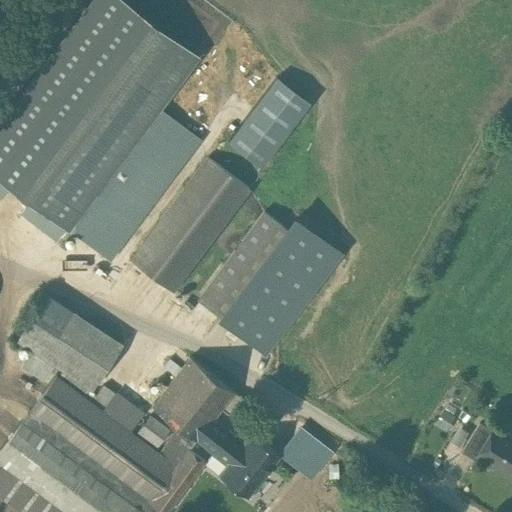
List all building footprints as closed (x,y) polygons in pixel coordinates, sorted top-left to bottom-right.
[(195,55),(122,0),(92,0),(0,122),(0,174),(107,256),(197,136),(157,106),(195,55)] [(257,166),(308,100),(274,74),(224,140),(257,166)] [(207,156),(130,258),(172,290),(250,188),(207,156)] [(264,211),(198,299),(220,316),(287,228),(264,211)] [(120,342),(46,293),(17,336),(92,385),(120,342)] [(234,390),(190,355),(151,404),(212,450),(226,462),(243,441),(239,438),(212,417),(220,407),(234,390)] [(175,464),(55,374),(27,411),(125,484),(126,483),(153,504),(164,511),(165,511),(212,450),(195,438),(175,464)] [(244,398),(234,390),(220,407),(227,412),(233,413),(244,398)] [(125,484),(27,411),(0,447),(0,460),(2,462),(69,511),(146,511),(153,504),(126,483),(125,484)] [(494,430),(481,421),(463,451),(477,459),(480,454),(479,454),(494,430)] [(511,435),(496,426),(494,430),(479,454),(480,454),(511,474),(511,435)] [(245,429),(239,438),(243,441),(226,462),(219,471),(247,493),(278,454),(245,429)] [(69,511),(2,462),(0,465),(0,494),(24,511),(69,511)]
